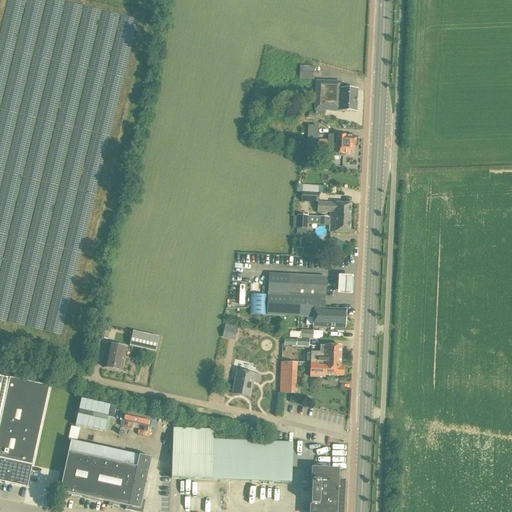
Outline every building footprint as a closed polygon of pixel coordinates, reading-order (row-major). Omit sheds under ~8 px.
[(314,80),(314,66),(299,66),(299,79),(314,80)] [(316,81),(315,110),(317,110),(316,114),(325,117),(326,110),(339,111),(356,112),(357,90),(341,89),(341,82),(316,81)] [(318,121),(319,116),(309,113),(307,118),(318,121)] [(321,146),(317,145),(318,126),(307,125),(306,155),(331,156),(331,158),(336,158),(336,154),(353,155),(354,146),(355,146),(355,145),(357,145),(357,137),(355,137),(346,136),(337,136),(337,135),(328,135),(327,142),(322,142),(321,146)] [(319,193),(301,192),(301,202),(318,203),(319,193)] [(317,205),(317,212),(330,213),(330,217),(350,218),(351,204),(320,202),(317,205)] [(296,228),(296,229),(307,229),(308,229),(308,224),(318,225),(330,226),(329,232),(349,233),(350,218),(330,217),(319,217),(308,216),(296,215),(296,216),(296,228)] [(267,315),(345,319),(346,310),(324,309),(326,277),(269,274),(267,315)] [(352,279),(337,278),(336,297),(351,298),(352,279)] [(267,296),(251,295),(250,315),(266,316),(267,296)] [(344,332),(345,319),(321,318),(313,318),(313,327),(336,328),(336,331),(344,332)] [(225,324),(223,336),(229,337),(231,325),(225,324)] [(107,340),(110,327),(101,325),(98,338),(107,340)] [(313,339),(313,331),(300,330),(300,338),(313,339)] [(158,337),(131,332),(128,346),(155,353),(158,337)] [(309,347),(309,339),(296,338),(296,340),(296,346),(296,347),(309,347)] [(122,371),(126,348),(108,344),(103,368),(122,371)] [(330,363),(340,364),(341,347),(325,346),(320,345),(319,353),(311,352),(310,354),(307,353),(306,361),(310,362),(310,363),(322,363),(322,365),(330,365),(330,363)] [(293,363),(281,362),(281,374),(293,375),(293,363)] [(330,365),(322,365),(322,363),(310,363),(309,369),(309,378),(325,379),(325,376),(342,377),(343,368),(340,368),(340,364),(330,363),(330,365)] [(259,383),(260,375),(237,371),(232,394),(250,397),(253,382),(259,383)] [(0,480),(27,487),(49,387),(9,378),(0,421),(0,480)] [(113,419),(115,408),(81,400),(75,426),(104,433),(107,418),(113,419)] [(79,429),(71,427),(68,440),(76,442),(79,429)] [(291,483),(292,443),(212,440),(213,429),(173,429),(171,478),(211,480),(291,483)] [(132,511),(143,511),(146,500),(142,499),(151,459),(71,441),(59,492),(125,507),(125,510),(132,511)] [(337,482),(338,469),(312,468),(312,470),(307,470),(306,476),(312,476),(310,511),(335,511),(337,487),(339,485),(337,482)] [(198,511),(209,511),(210,492),(183,492),(183,510),(198,510),(198,511)]
